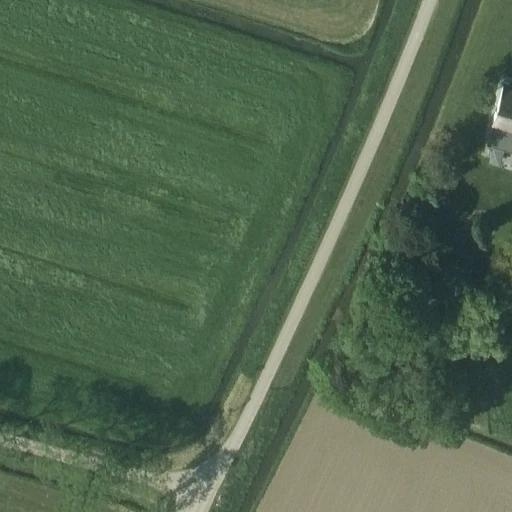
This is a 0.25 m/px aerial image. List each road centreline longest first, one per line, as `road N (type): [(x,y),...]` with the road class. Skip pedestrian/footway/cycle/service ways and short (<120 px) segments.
road 1 (unclassified): [(189,510),(313,253),(417,0)]
road 2 (unclassified): [(189,510),(0,459)]
